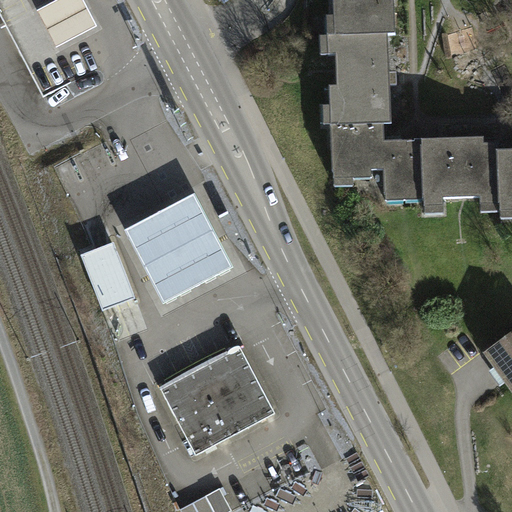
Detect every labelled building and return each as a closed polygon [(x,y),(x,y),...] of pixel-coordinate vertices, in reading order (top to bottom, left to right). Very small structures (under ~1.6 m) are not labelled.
[(83,0),(58,0),(37,11),(57,48),(97,27),(83,0)] [(395,35),(393,0),(340,0),(341,17),(326,17),(327,37),(388,36),(395,35)] [(388,36),(327,37),(320,37),(321,56),(336,56),(337,106),(323,107),(323,126),(331,126),(385,125),(392,124),(388,36)] [(87,38),(59,52),(62,60),(91,46),(87,38)] [(385,142),(385,125),(331,126),(333,187),(353,187),(353,171),(384,169),(385,193),(424,192),(425,215),(444,214),(444,198),(481,196),(481,212),(501,211),(499,151),(499,143),(403,148),(403,141),(385,142)] [(511,150),(499,151),(501,211),(501,219),(511,218),(511,150)] [(195,195),(125,231),(163,305),(233,269),(195,195)] [(134,299),(113,244),(103,249),(82,256),(104,311),(123,303),(134,299)] [(511,335),(488,353),(511,385),(511,335)] [(276,414),(240,347),(237,347),(233,348),(230,351),(228,352),(228,354),(172,384),(170,382),(160,388),(196,457),(276,414)] [(220,489),(206,496),(213,511),(229,511),(232,511),(220,489)] [(213,511),(206,496),(180,510),(181,511),(213,511)]
